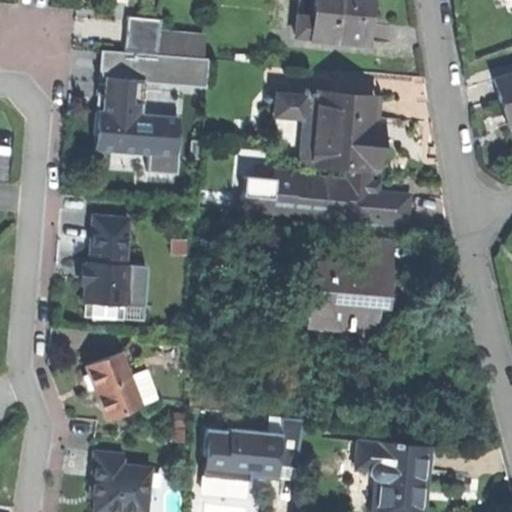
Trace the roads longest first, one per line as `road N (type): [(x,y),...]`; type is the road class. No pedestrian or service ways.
road 1 (residential): [(31,511),(42,436),(20,362),(37,115),(12,87),(0,86)]
road 2 (residential): [(434,0),(466,216)]
road 3 (residential): [(466,216),(511,412)]
